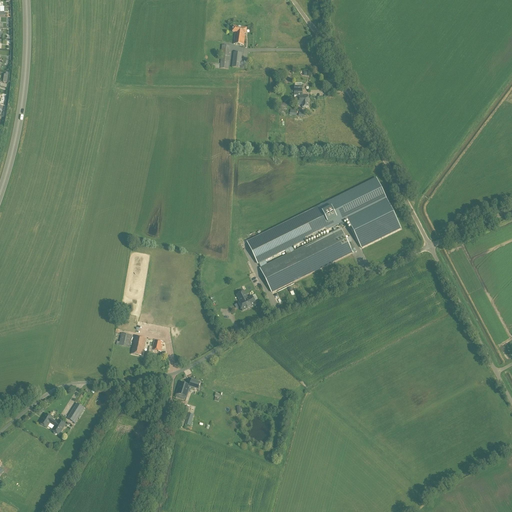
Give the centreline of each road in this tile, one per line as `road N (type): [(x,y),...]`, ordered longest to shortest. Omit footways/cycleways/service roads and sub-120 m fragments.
road 1 (unclassified): [(0,433),(65,385),(171,374),(273,316),(430,246)]
road 2 (unclassified): [(430,246),(334,61),(293,0)]
road 3 (primary): [(0,191),(22,99),(25,0)]
road 4 (unclassified): [(511,402),(430,246)]
